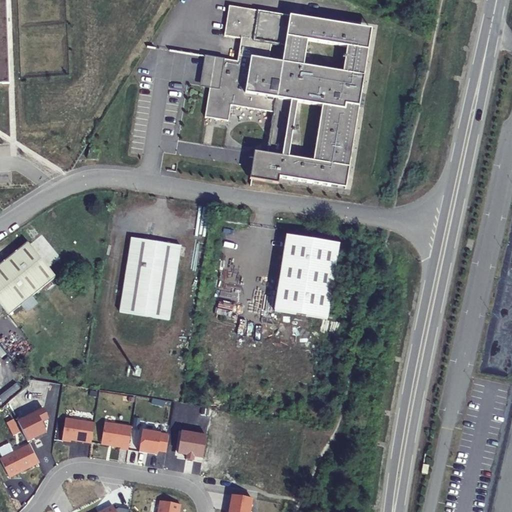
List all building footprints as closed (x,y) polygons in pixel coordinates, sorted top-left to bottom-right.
[(345,189),(371,29),(229,6),(224,36),(241,39),(237,62),(205,56),(200,84),(209,85),(204,118),(228,122),(231,106),(273,113),(267,151),(254,149),(250,174),(345,189)] [(89,158),(97,160),(99,151),(91,149),(89,158)] [(275,310),(327,319),(341,244),(288,235),(275,310)] [(182,244),(133,236),(120,311),(170,319),(182,244)] [(29,243),(0,265),(0,303),(10,315),(57,278),(29,243)]
